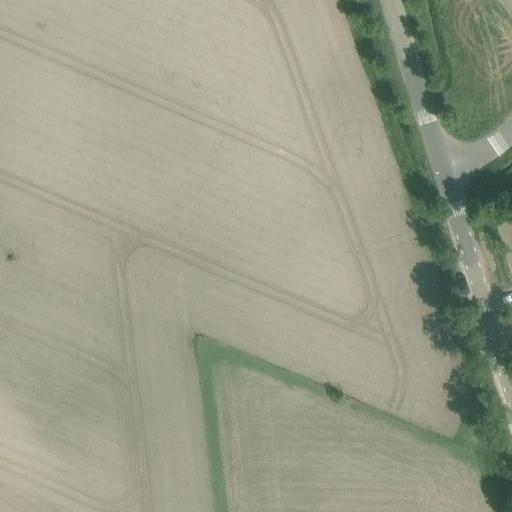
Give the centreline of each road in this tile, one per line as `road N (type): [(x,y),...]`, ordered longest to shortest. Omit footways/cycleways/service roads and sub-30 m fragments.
road 1 (unclassified): [(511,410),(443,180)]
road 2 (unclassified): [(443,180),(387,0)]
